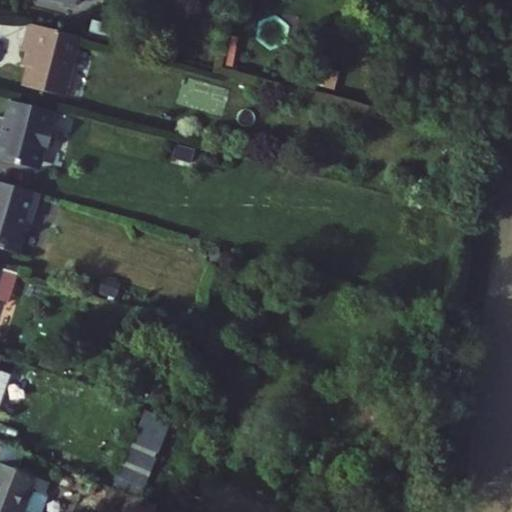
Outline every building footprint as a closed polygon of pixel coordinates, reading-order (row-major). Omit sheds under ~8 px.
[(76,33),(25,20),(18,47),(22,48),(21,55),(25,57),(19,82),(60,93),(76,33)] [(2,114),(0,113),(0,156),(28,164),(37,158),(41,144),(45,145),(50,124),(46,123),(50,108),(6,97),(2,114)] [(40,192),(0,180),(0,247),(18,253),(28,221),(34,217),(40,192)] [(0,297),(8,300),(18,273),(0,267),(0,297)] [(0,355),(0,409),(11,377),(0,373),(0,363),(3,356),(0,355)] [(156,457),(168,425),(142,415),(130,447),(156,457)] [(5,446),(0,458),(0,511),(44,511),(50,500),(48,494),(52,485),(39,480),(17,470),(23,453),(5,446)] [(102,511),(168,511),(169,510),(108,492),(102,511)]
